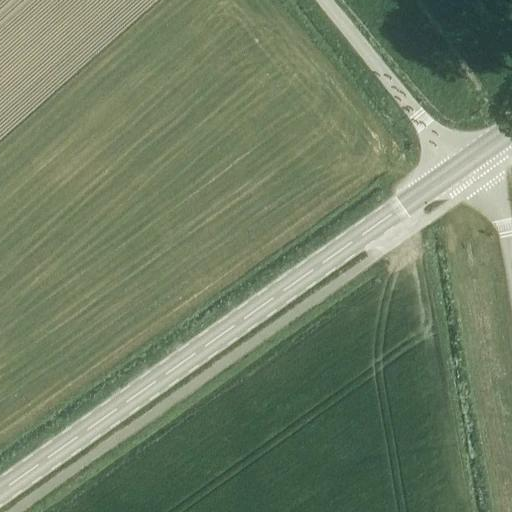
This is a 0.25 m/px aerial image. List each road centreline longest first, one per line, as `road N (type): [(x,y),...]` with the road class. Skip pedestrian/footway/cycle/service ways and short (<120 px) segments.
road 1 (secondary): [(462,168),(0,496)]
road 2 (unclassified): [(462,168),(320,0)]
